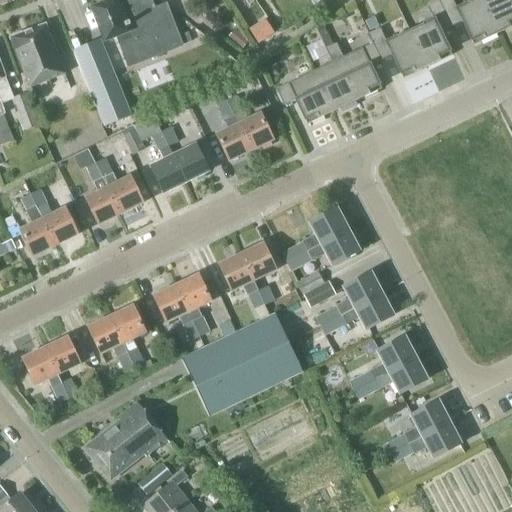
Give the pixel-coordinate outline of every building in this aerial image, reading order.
[(166,4),(159,7),(155,8),(151,0),(127,0),(116,5),(115,0),(92,9),(105,41),(115,37),(127,67),(182,45),(191,42),(187,33),(179,37),(166,4)] [(475,0),(456,9),(452,0),(439,0),(440,0),(439,1),(451,27),(462,22),(473,46),(498,34),(481,0),(475,0)] [(511,0),(481,0),(498,34),(511,27),(511,0)] [(440,32),(451,27),(439,1),(427,7),(434,20),(410,31),(427,68),(451,56),(440,32)] [(369,32),(378,28),(374,19),(365,23),(369,32)] [(45,25),(10,39),(29,88),(65,75),(45,25)] [(228,38),(242,50),(249,41),(235,29),(228,38)] [(336,44),(333,46),(325,29),(318,32),(332,63),(313,73),(332,113),(356,101),(337,61),(343,58),(336,44)] [(427,68),(410,31),(386,43),(380,29),(368,35),(373,44),(381,61),(392,56),(403,79),(427,68)] [(100,42),(74,52),(81,71),(104,127),(131,117),(108,60),(100,42)] [(370,66),(381,61),(373,44),(343,58),(337,61),(356,101),(381,90),(370,66)] [(2,104),(13,99),(13,97),(10,88),(0,61),(0,146),(14,141),(4,115),(6,115),(2,104)] [(307,125),(332,113),(313,73),(276,90),(284,107),(296,101),(307,125)] [(24,129),(37,125),(25,93),(13,97),(13,99),(24,129)] [(247,121),(242,110),(235,97),(227,101),(238,125),(251,152),(273,141),(260,114),(247,121)] [(251,152),(238,125),(227,101),(218,105),(228,130),(216,135),(229,162),(251,152)] [(162,131),(156,119),(155,120),(154,118),(134,128),(142,142),(151,138),(162,161),(151,167),(164,194),(186,183),(173,156),(169,147),(162,131)] [(170,127),(162,131),(169,147),(178,142),(170,127)] [(144,151),(135,130),(122,136),(132,157),(144,151)] [(173,156),(186,183),(207,173),(195,146),(173,156)] [(488,147),(458,161),(469,183),(497,170),(486,149),(489,148),(488,147)] [(117,183),(105,160),(102,152),(92,157),(95,164),(96,164),(121,215),(142,204),(129,177),(117,183)] [(442,197),(469,183),(458,161),(428,176),(429,177),(431,176),(442,197)] [(98,225),(121,215),(96,164),(95,164),(86,169),(98,193),(85,199),(98,225)] [(469,183),(480,206),(510,191),(509,190),(507,191),(497,170),(469,183)] [(449,219),(450,220),(480,206),(469,183),(442,197),(452,218),(449,219)] [(64,209),(52,215),(40,190),(30,195),(55,246),(77,236),(64,209)] [(33,257),(55,246),(30,195),(20,200),(32,225),(20,230),(33,257)] [(280,253),(286,263),(321,245),(347,231),(336,209),(310,223),(316,234),(280,253)] [(347,231),(321,245),(286,263),(291,273),(326,255),(332,266),(359,252),(347,231)] [(511,269),(511,241),(510,236),(489,246),(487,244),(486,245),(501,275),(511,269)] [(0,256),(4,255),(16,249),(11,239),(0,244),(0,245),(0,246),(0,256)] [(275,301),(265,276),(275,271),(262,244),(241,255),(265,306),(275,301)] [(257,310),(265,306),(241,255),(219,265),(231,292),(242,287),(246,297),(250,295),(257,310)] [(511,297),(511,269),(501,275),(511,297)] [(317,273),(296,284),(302,296),(303,296),(324,285),(317,273)] [(322,326),(381,295),(370,274),(343,288),(350,299),(317,316),(322,326)] [(175,286),(200,337),(209,333),(198,308),(210,303),(197,276),(175,286)] [(329,282),(324,285),(303,296),(310,309),(336,296),(329,282)] [(190,341),(200,337),(175,286),(154,296),(166,323),(179,317),(190,341)] [(366,330),(392,317),(381,295),(322,326),(326,334),(359,318),(366,330)] [(143,363),(132,340),(145,334),(132,307),(110,317),(123,344),(134,368),(137,374),(153,367),(150,360),(143,363)] [(302,373),(275,315),(182,360),(208,417),(302,373)] [(134,368),(123,344),(110,317),(88,328),(101,355),(113,349),(125,373),(128,379),(137,375),(134,368)] [(79,365),(66,338),(44,348),(57,375),(67,371),(79,365)] [(356,390),(415,359),(404,338),(377,352),(383,364),(351,382),(356,390)] [(61,384),(57,375),(44,348),(23,359),(35,386),(48,380),(59,404),(69,399),(61,384)] [(400,395),(426,381),(415,359),(356,390),(360,399),(393,382),(400,395)] [(71,379),(61,384),(69,399),(78,395),(71,379)] [(168,440),(159,430),(136,402),(115,419),(118,422),(86,448),(111,480),(142,454),(146,458),(168,440)] [(403,435),(404,436),(405,438),(408,444),(422,437),(448,424),(437,402),(411,416),(417,428),(403,435)] [(433,459),(460,445),(448,424),(422,437),(408,444),(409,446),(390,455),(394,464),(413,454),(413,456),(428,448),(433,459)] [(409,446),(408,444),(405,438),(386,447),(390,455),(409,446)] [(171,476),(162,464),(136,484),(146,496),(171,476)] [(146,511),(173,511),(187,502),(176,487),(187,478),(182,472),(170,481),(171,482),(142,506),(146,511)] [(33,511),(20,494),(12,501),(0,486),(0,511),(33,511)] [(430,511),(420,487),(363,511),(430,511)] [(173,511),(214,511),(211,508),(205,511),(195,511),(187,502),(173,511)]
